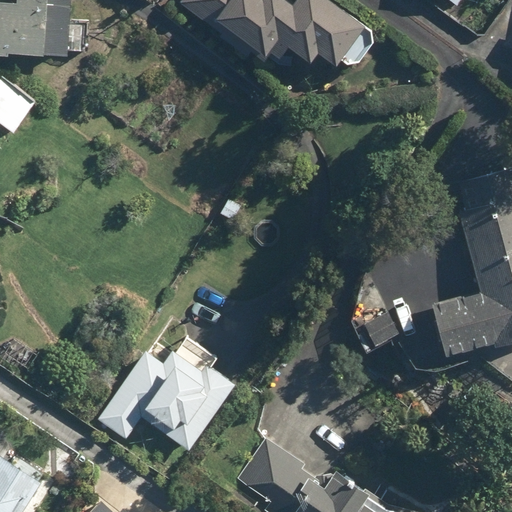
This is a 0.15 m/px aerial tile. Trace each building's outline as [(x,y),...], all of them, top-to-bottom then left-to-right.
[(0,0),(0,51),(73,54),(73,49),(88,50),(89,21),(75,20),(75,0),(0,0)] [(374,43),(374,27),(334,0),(180,0),(267,58),(274,47),(288,57),(295,47),(315,60),(320,51),(338,62),(340,58),(349,64),(352,60),(361,62),(374,43)] [(0,121),(16,133),(40,100),(1,72),(0,73),(0,121)] [(511,170),(461,178),(480,294),(433,301),(440,347),(511,335),(511,170)] [(127,439),(142,417),(190,449),(237,378),(213,362),(219,353),(186,332),(169,358),(147,343),(97,418),(127,439)] [(413,511),(389,506),(391,503),(336,469),(330,478),(267,439),(236,489),(273,511),(413,511)] [(0,511),(20,511),(43,477),(1,451),(0,453),(0,511)]
